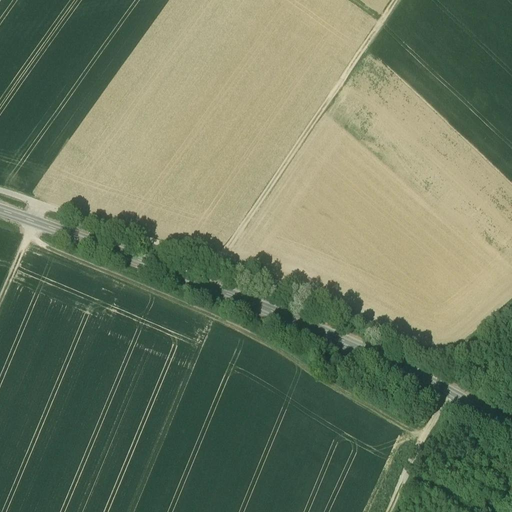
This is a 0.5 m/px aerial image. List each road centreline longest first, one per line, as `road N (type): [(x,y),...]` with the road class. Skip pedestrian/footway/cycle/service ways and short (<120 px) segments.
road 1 (tertiary): [(0,211),(373,350),(511,428)]
road 2 (track): [(27,234),(249,335),(423,435),(390,511)]
road 3 (track): [(458,352),(432,356),(281,287),(0,191)]
road 4 (track): [(396,0),(219,265)]
